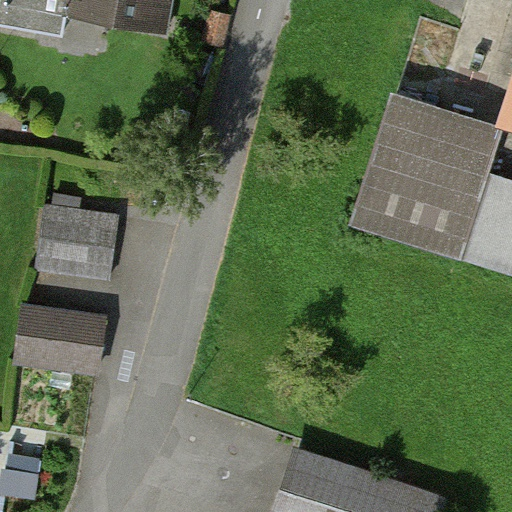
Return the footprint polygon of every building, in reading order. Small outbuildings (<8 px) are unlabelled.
[(68,9),(162,27),(166,0),(0,0),(0,23),(63,35),(68,9)] [(359,224),(511,268),(511,185),(484,177),(496,134),(395,105),(359,224)] [(46,269),(115,282),(126,224),(56,211),(46,269)] [(15,367),(99,382),(109,331),(24,315),(15,367)] [(434,511),(298,469),(284,511),(434,511)]
